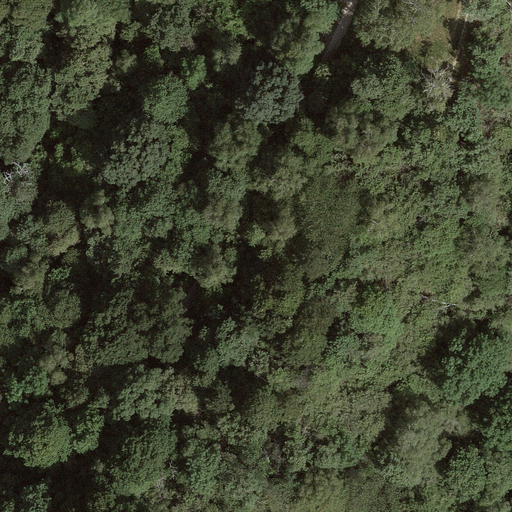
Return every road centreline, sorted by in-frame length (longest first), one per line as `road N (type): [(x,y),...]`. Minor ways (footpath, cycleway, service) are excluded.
road 1 (track): [(31,511),(80,458),(174,387),(263,262),(384,35),(394,0)]
road 2 (track): [(0,498),(73,416),(162,348),(279,146),(346,0)]
